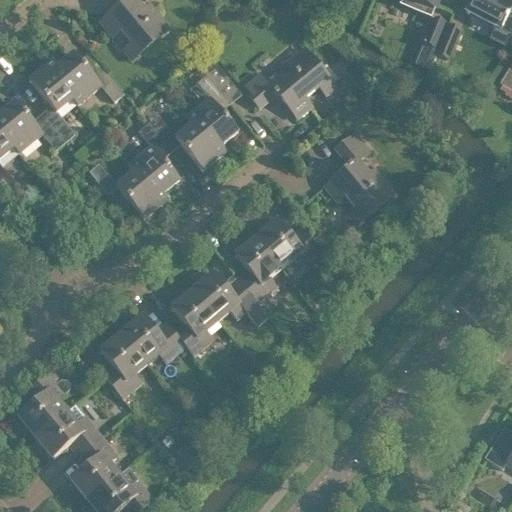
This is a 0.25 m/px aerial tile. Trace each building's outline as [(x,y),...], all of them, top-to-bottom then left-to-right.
[(122,0),(123,0),(121,2),(123,4),(99,23),(111,37),(120,30),(132,45),(123,52),(131,62),(170,30),(150,5),(144,10),(136,0),(122,0)] [(391,0),(391,2),(400,6),(429,18),(433,8),(435,8),(438,0),(391,0)] [(471,0),(465,11),(501,29),(511,7),(511,1),(508,0),(471,0)] [(433,19),(422,45),(433,50),(444,24),(433,19)] [(451,25),(438,56),(446,59),(459,28),(451,25)] [(283,74),(269,85),(260,74),(242,89),(258,108),(274,95),(275,97),(277,95),(296,119),(310,108),(303,99),(317,87),(325,95),(335,87),(303,49),(279,69),(283,74)] [(68,81),(64,84),(61,87),(72,100),(71,100),(76,106),(99,87),(113,103),(123,96),(104,72),(94,80),(74,54),(57,67),(57,68),(68,81)] [(61,87),(64,84),(68,81),(57,68),(57,67),(52,61),(28,81),(54,113),(45,120),(64,143),(74,136),(55,113),(71,100),(72,100),(61,87)] [(210,61),(200,70),(221,95),(231,86),(210,61)] [(511,61),(498,83),(511,91),(511,61)] [(368,82),(362,74),(352,82),(358,90),(363,85),(368,82)] [(203,139),(206,136),(209,133),(220,146),(236,133),(215,107),(225,100),(221,95),(206,77),(196,85),(210,101),(186,121),(191,126),(192,126),(203,139)] [(134,107),(143,100),(138,93),(129,100),(134,107)] [(358,95),(357,107),(369,108),(370,96),(358,95)] [(0,119),(8,129),(5,132),(2,135),(13,148),(17,154),(41,135),(54,151),(64,143),(45,120),(36,128),(15,102),(0,114),(0,119)] [(201,172),(221,155),(225,152),(220,146),(209,133),(206,136),(203,139),(192,126),(191,126),(175,139),(157,117),(147,125),(166,148),(175,140),(201,172)] [(0,196),(5,192),(15,184),(0,165),(0,158),(13,148),(2,135),(5,132),(8,129),(0,119),(0,196)] [(143,187),(147,184),(150,182),(161,195),(162,194),(178,181),(157,156),(166,148),(147,125),(138,132),(151,149),(127,169),(132,174),(133,174),(143,187)] [(324,187),(336,201),(344,194),(356,208),(347,215),(356,226),(394,194),(374,169),(368,174),(358,161),(369,152),(354,134),(334,150),(348,166),(346,167),(347,169),(324,187)] [(142,220),(163,204),(167,200),(162,194),(161,195),(150,182),(147,184),(143,187),(133,174),(132,174),(116,187),(98,164),(89,172),(107,195),(116,188),(142,220)] [(277,221),(255,239),(281,271),(293,261),(300,269),(320,252),(303,231),(292,240),(277,221)] [(239,284),(256,305),(277,288),(270,280),(281,271),(255,239),(234,257),(249,275),(239,284)] [(191,291),(217,323),(229,313),(236,321),(256,305),(239,284),(235,279),(224,288),(213,274),(191,291)] [(175,336),(185,347),(192,357),(213,340),(206,332),(217,323),(191,291),(170,309),(185,327),(175,336)] [(121,334),(146,365),(158,356),(165,364),(185,347),(175,336),(168,327),(157,335),(142,317),(121,334)] [(105,379),(121,399),(141,383),(134,375),(146,365),(121,334),(99,352),(115,371),(105,379)] [(47,373),(26,390),(35,401),(17,417),(34,438),(66,413),(55,400),(65,392),(66,387),(62,383),(57,383),(53,386),(51,383),(54,381),(47,373)] [(71,444),(79,454),(100,438),(84,418),(76,425),(66,413),(34,438),(52,460),(71,444)] [(511,468),(511,438),(501,431),(484,458),(502,469),(505,464),(511,468)] [(69,480),(87,502),(118,476),(109,464),(116,458),(100,438),(79,454),(88,465),(69,480)] [(198,452),(186,463),(191,469),(203,458),(198,452)] [(118,476),(87,502),(95,511),(117,511),(123,508),(126,511),(138,511),(152,501),(136,481),(128,487),(118,476)]
